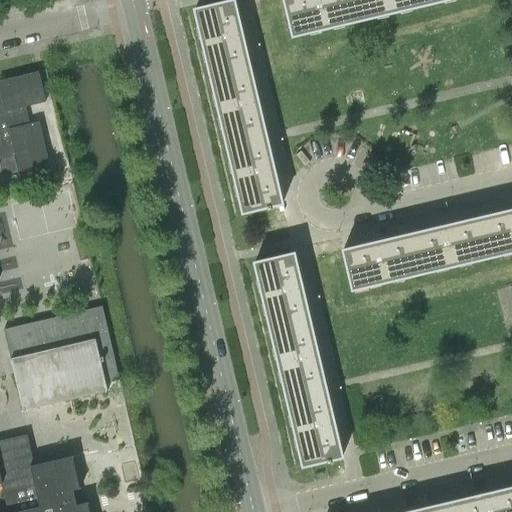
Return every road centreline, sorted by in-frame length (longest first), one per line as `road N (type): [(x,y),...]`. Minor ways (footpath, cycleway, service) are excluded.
road 1 (tertiary): [(254,511),(132,5)]
road 2 (residential): [(511,457),(274,511)]
road 3 (residential): [(356,203),(374,208),(511,175)]
road 4 (residential): [(0,37),(132,5)]
road 5 (residential): [(356,203),(344,172),(312,179),(316,212),(349,213)]
